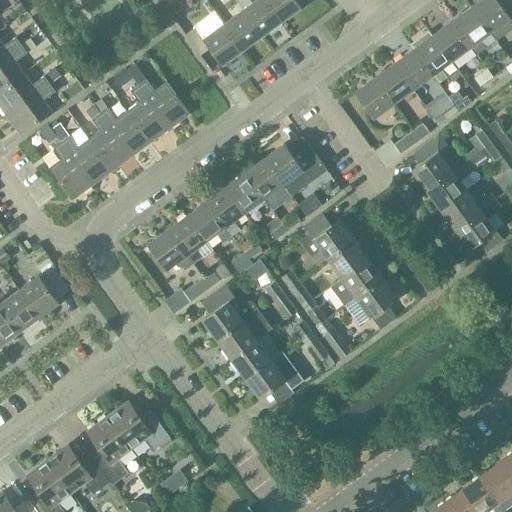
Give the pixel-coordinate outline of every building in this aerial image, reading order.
[(249,0),(253,4),(243,11),(262,38),(282,23),(265,0),(249,0)] [(295,0),(265,0),(282,23),(302,8),(295,0)] [(511,0),(499,0),(498,1),(497,0),(481,0),(471,7),(491,33),(497,41),(511,29),(511,0)] [(491,33),(471,7),(452,21),(471,47),(472,47),(478,55),(487,49),(481,41),(491,33)] [(262,38),(243,11),(223,26),(242,52),(262,38)] [(452,21),(433,36),(452,62),(471,47),(452,21)] [(242,52),(223,26),(203,41),(222,67),(242,52)] [(441,70),(452,62),(433,36),(413,50),(432,76),(438,84),(447,78),(441,70)] [(5,47),(0,39),(0,62),(23,46),(17,38),(5,47)] [(32,40),(23,46),(0,62),(0,92),(25,74),(17,62),(37,47),(32,40)] [(413,50),(394,64),(413,90),(432,76),(413,50)] [(413,90),(394,64),(375,78),(394,104),(413,90)] [(155,92),(147,81),(136,66),(129,71),(140,86),(171,129),(191,114),(168,83),(155,92)] [(506,68),(493,77),(498,83),(511,74),(506,68)] [(34,86),(25,74),(0,92),(0,106),(7,117),(51,85),(61,77),(56,70),(34,86)] [(498,83),(493,77),(480,86),(485,93),(498,83)] [(394,104),(375,78),(354,93),(373,119),(394,104)] [(57,93),(51,85),(7,117),(22,137),(54,113),(46,101),(57,93)] [(140,86),(131,92),(139,103),(128,111),(151,143),(171,129),(140,86)] [(454,106),(459,112),(472,102),(468,96),(454,106)] [(459,112),(454,106),(442,115),(446,121),(459,112)] [(132,157),(100,115),(95,107),(87,113),(101,131),(89,140),(112,172),(132,157)] [(116,120),(108,109),(100,115),(132,157),(151,143),(128,111),(116,120)] [(498,139),(505,134),(495,121),(489,126),(498,139)] [(413,131),(420,140),(430,133),(423,124),(413,131)] [(486,148),(492,144),(483,130),(476,135),(486,148)] [(420,140),(413,131),(394,145),(401,154),(420,140)] [(511,143),(505,134),(498,139),(508,151),(511,148),(511,143)] [(413,155),(420,165),(412,171),(427,191),(461,166),(439,135),(413,155)] [(112,172),(89,140),(77,149),(69,137),(61,143),(92,186),(112,172)] [(285,144),(265,159),(289,192),(308,178),(311,182),(327,170),(305,140),(290,151),(285,144)] [(92,186),(61,143),(54,148),(62,160),(50,169),(73,201),(92,186)] [(492,144),(486,148),(495,161),(501,157),(492,144)] [(486,148),(471,159),(477,167),(492,156),(486,148)] [(265,159),(245,174),(264,199),(271,208),(279,202),(281,205),(292,197),(289,192),(265,159)] [(461,166),(427,191),(441,211),(467,191),(460,181),(468,175),(461,166)] [(245,214),(264,199),(245,174),(237,179),(236,177),(232,177),(223,184),(245,214)] [(245,214),(223,184),(214,190),(213,194),(215,196),(206,202),(232,236),(240,230),(234,222),(245,214)] [(467,191),(441,211),(456,230),(492,203),(486,195),(475,202),(467,191)] [(206,202),(187,216),(206,242),(217,234),(222,240),(226,241),(232,236),(206,202)] [(492,203),(456,230),(471,251),(497,231),(488,220),(499,212),(492,203)] [(332,227),(322,214),(304,227),(314,240),(321,250),(312,257),(318,266),(328,259),(354,240),(340,221),(332,227)] [(296,215),(283,225),(288,231),(301,221),(296,215)] [(206,242),(187,216),(168,230),(193,264),(201,258),(195,250),(206,242)] [(283,225),(271,234),(270,234),(275,240),(288,231),(283,225)] [(193,264),(168,230),(148,245),(167,271),(179,262),(183,268),(187,269),(193,264)] [(354,240),(328,259),(342,279),(368,260),(354,240)] [(258,244),(244,254),(249,260),(249,259),(262,250),(258,244)] [(3,248),(0,250),(0,265),(1,266),(11,259),(3,248)] [(240,273),(253,264),(249,259),(249,260),(244,254),(232,263),(236,269),(240,273)] [(368,260),(342,279),(331,287),(345,306),(357,298),(382,279),(368,260)] [(203,278),(210,288),(220,281),(213,271),(203,278)] [(292,271),(281,278),(289,288),(299,280),(292,271)] [(39,277),(19,291),(39,318),(59,304),(56,300),(69,290),(58,275),(45,284),(39,277)] [(210,288),(203,278),(184,292),(191,302),(210,288)] [(382,279),(357,298),(371,318),(375,315),(380,323),(393,313),(387,306),(397,299),(382,279)] [(299,280),(289,288),(303,308),(314,300),(299,280)] [(273,300),(283,292),(276,282),(265,290),(273,300)] [(236,312),(229,302),(235,298),(226,286),(202,303),(211,315),(203,321),(217,340),(258,310),(253,303),(249,303),(236,312)] [(19,291),(1,304),(0,305),(17,329),(16,330),(19,333),(39,318),(19,291)] [(290,302),(283,292),(273,300),(280,310),(290,302)] [(0,303),(0,342),(16,330),(17,329),(0,305),(1,304),(0,303)] [(258,310),(217,340),(232,360),(257,341),(251,331),(266,320),(258,310)] [(317,327),(327,320),(320,310),(310,317),(317,327)] [(327,320),(317,327),(324,336),(334,329),(327,320)] [(301,339),(311,331),(304,322),(294,329),(301,339)] [(334,329),(324,336),(341,359),(351,352),(334,329)] [(318,341),(311,331),(301,339),(308,348),(318,341)] [(272,360),(257,341),(232,360),(246,379),(272,360)] [(282,352),(272,360),(246,379),(260,399),(285,381),(292,390),(304,381),(282,352)] [(324,372),(334,365),(328,356),(318,363),(324,372)] [(141,417),(129,401),(108,417),(132,450),(145,439),(154,451),(171,438),(150,410),(141,417)] [(132,450),(108,417),(87,432),(99,448),(90,455),(110,483),(113,486),(129,474),(118,459),(132,450)] [(80,462),(68,446),(48,461),(72,494),(85,484),(93,495),(110,483),(90,455),(80,462)] [(511,453),(497,465),(511,484),(511,453)] [(48,461),(27,476),(43,499),(34,506),(38,511),(64,511),(58,504),(72,494),(48,461)] [(511,484),(497,465),(480,477),(504,511),(511,505),(511,484)] [(502,511),(504,511),(480,477),(463,490),(478,511),(486,511),(491,509),(493,511),(502,511)] [(169,495),(175,491),(171,485),(165,489),(169,495)] [(478,511),(463,490),(445,503),(451,511),(478,511)] [(0,511),(18,511),(4,493),(0,495),(0,511)] [(146,504),(134,502),(129,506),(133,511),(145,511),(150,509),(146,504)] [(451,511),(445,503),(432,511),(451,511)]
